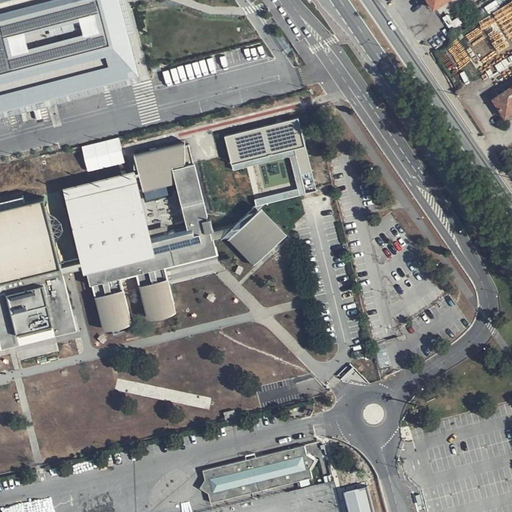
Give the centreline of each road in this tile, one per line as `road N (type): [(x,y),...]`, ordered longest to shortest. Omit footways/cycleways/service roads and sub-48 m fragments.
road 1 (primary): [(337,0),(511,256)]
road 2 (primary): [(511,205),(370,0)]
road 3 (unclassified): [(378,435),(393,420),(392,406),(366,393),(350,417),(372,436)]
